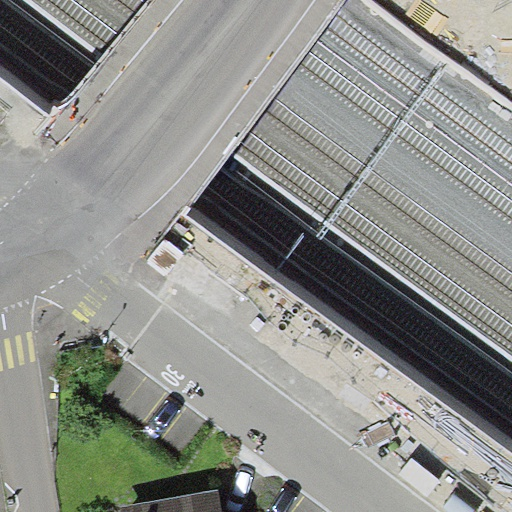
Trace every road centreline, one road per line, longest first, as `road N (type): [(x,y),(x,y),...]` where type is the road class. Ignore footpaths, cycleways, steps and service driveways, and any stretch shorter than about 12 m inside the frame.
road 1 (residential): [(30,240),(377,511)]
road 2 (tertiary): [(242,0),(101,178),(30,240)]
road 3 (residential): [(0,305),(29,511)]
